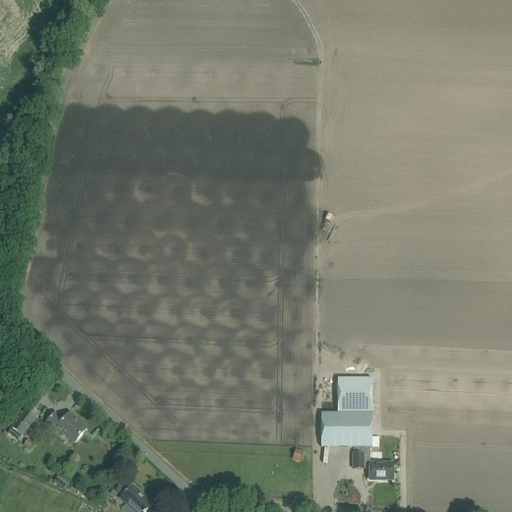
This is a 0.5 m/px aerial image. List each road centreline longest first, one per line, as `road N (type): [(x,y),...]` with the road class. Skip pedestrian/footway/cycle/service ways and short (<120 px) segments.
road 1 (unclassified): [(189,498),(39,354),(20,329),(14,297),(54,104),(99,0)]
road 2 (unclassified): [(316,511),(189,498)]
